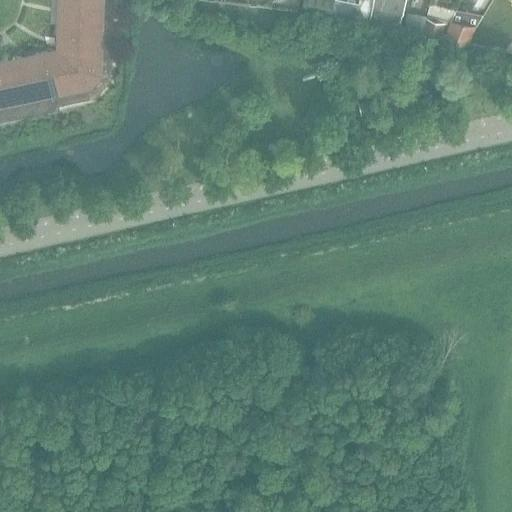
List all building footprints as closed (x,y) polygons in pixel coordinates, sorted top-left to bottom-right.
[(58,0),(58,10),(113,12),(113,0),(58,0)] [(302,0),(300,9),(330,16),(333,0),(302,0)] [(373,0),(373,6),(369,26),(399,32),(403,11),(405,0),(373,0)] [(496,11),(503,16),(511,4),(504,0),(492,0),(484,13),(492,19),(496,11)] [(58,10),(57,38),(112,40),(117,40),(116,29),(113,29),(113,12),(58,10)] [(422,33),(440,38),(445,23),(427,17),(422,33)] [(443,40),(467,45),(475,26),(450,21),(443,40)] [(111,78),(112,40),(57,38),(57,48),(102,89),(111,78)] [(96,96),(102,89),(57,48),(47,51),(58,104),(96,96)] [(59,108),(58,104),(47,51),(8,59),(20,116),(59,108)] [(0,120),(20,116),(8,59),(0,60),(0,120)]
